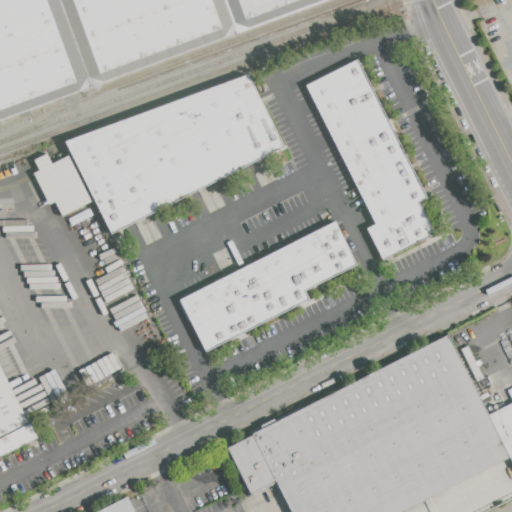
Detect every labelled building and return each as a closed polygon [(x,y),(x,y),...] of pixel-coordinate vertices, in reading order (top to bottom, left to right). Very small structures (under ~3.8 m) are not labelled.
[(0,0),(328,0),(0,120),(0,0)] [(305,86),(356,61),(425,199),(417,203),(433,235),(381,261),(364,228),(374,223),(305,86)] [(283,146),(111,233),(94,200),(69,155),(63,142),(247,75),(283,146)] [(94,200),(62,217),(54,202),(48,205),(32,173),(38,170),(33,161),(46,154),(52,164),(69,155),(94,200)] [(178,301),(333,223),(355,266),(304,291),(308,300),(204,352),(178,301)] [(447,336),(487,415),(511,402),(511,464),(508,456),(397,511),(292,511),(276,480),(250,494),(227,448),(447,336)] [(0,369),(35,439),(0,456),(0,369)] [(96,511),(127,497),(134,511),(96,511)]
